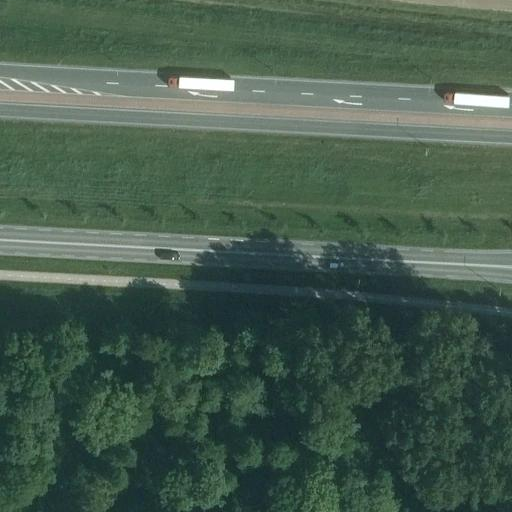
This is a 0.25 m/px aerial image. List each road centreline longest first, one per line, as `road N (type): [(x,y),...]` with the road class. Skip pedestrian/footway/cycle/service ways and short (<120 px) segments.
road 1 (trunk): [(511,98),(0,68)]
road 2 (trunk): [(0,108),(511,136)]
road 3 (secondary): [(0,239),(505,268)]
